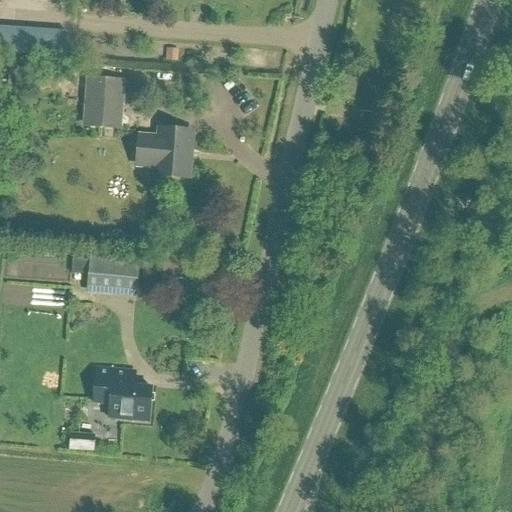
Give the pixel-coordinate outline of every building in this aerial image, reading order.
[(123,133),(126,82),(87,80),(84,130),(123,133)] [(374,154),(379,115),(364,113),(359,153),(374,154)] [(189,176),(191,137),(188,134),(163,132),(159,135),(159,140),(140,138),(137,169),(157,170),(156,173),(160,177),(185,179),(189,176)] [(137,299),(141,261),(90,256),(87,294),(137,299)] [(149,423),(152,389),(135,388),(136,373),(96,370),(93,404),(110,406),(109,420),(149,423)] [(82,432),(82,449),(108,449),(108,431),(82,432)]
